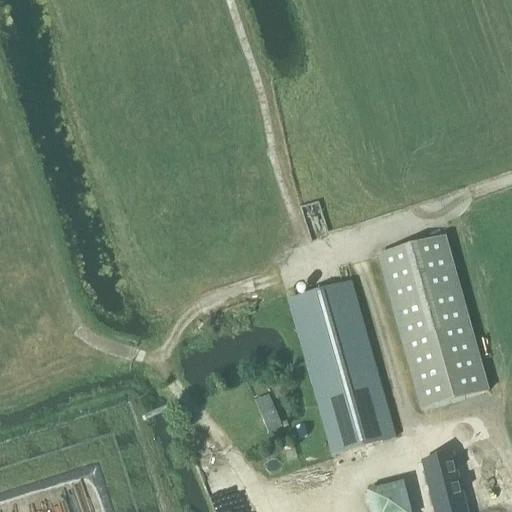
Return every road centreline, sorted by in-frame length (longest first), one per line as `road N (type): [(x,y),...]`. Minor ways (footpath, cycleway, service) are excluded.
road 1 (track): [(511,464),(487,429),(411,421),(364,271),(304,249),(226,0)]
road 2 (track): [(511,187),(325,257)]
